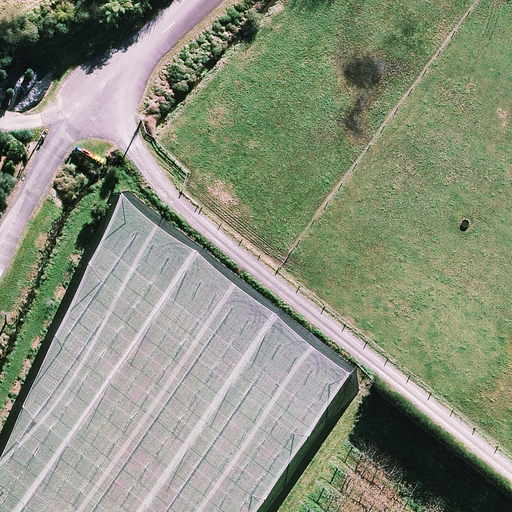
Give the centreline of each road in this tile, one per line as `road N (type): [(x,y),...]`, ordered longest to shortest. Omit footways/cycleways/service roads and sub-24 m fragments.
road 1 (residential): [(0,249),(32,176),(96,97)]
road 2 (residential): [(201,0),(96,97)]
